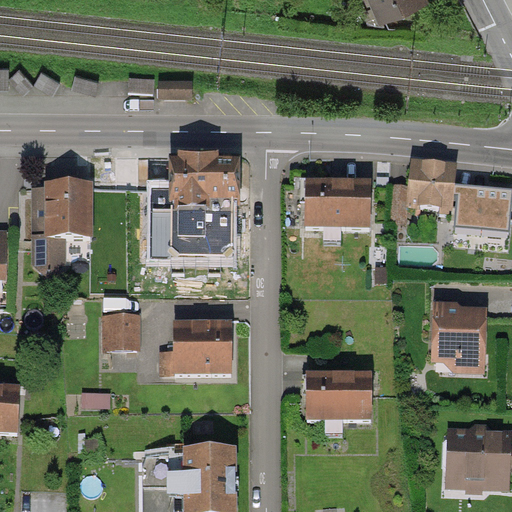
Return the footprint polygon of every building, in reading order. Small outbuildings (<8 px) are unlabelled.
[(361,0),(371,20),(419,0),(361,0)] [(235,262),(236,165),(174,164),(174,182),(151,181),(150,262),(235,262)] [(511,188),(455,182),(456,173),(413,168),(408,210),(452,215),(454,195),(460,196),(456,227),(509,233),(511,206),(511,188)] [(371,232),(372,191),(291,190),(290,231),(371,232)] [(92,242),(92,192),(48,192),(48,200),(35,200),(35,266),(49,280),(64,266),(64,242),(92,242)] [(0,314),(14,315),(14,242),(0,242),(0,314)] [(138,321),(111,321),(111,354),(138,354),(138,321)] [(485,371),(486,322),(429,321),(428,371),(485,371)] [(231,378),(231,329),(175,330),(176,359),(163,359),(163,378),(231,378)] [(366,384),(297,383),(297,427),(365,428),(366,384)] [(0,436),(17,438),(19,394),(0,393),(0,436)] [(110,399),(84,399),(84,411),(110,411),(110,399)] [(508,489),(509,467),(511,472),(511,457),(510,458),(510,446),(442,442),(440,486),(508,489)] [(234,511),(234,459),(187,459),(187,511),(234,511)]
